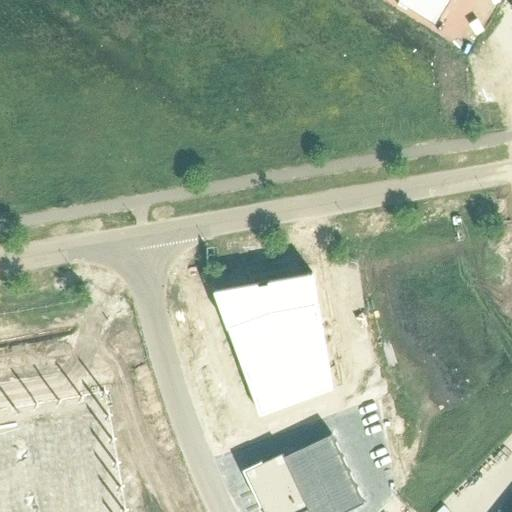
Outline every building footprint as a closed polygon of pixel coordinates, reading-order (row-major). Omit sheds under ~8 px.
[(449,0),(398,0),(435,23),(449,0)] [(511,383),(511,261),(508,238),(396,255),(420,398),(511,383)] [(312,272),(215,290),(261,414),(333,388),(312,272)] [(0,511),(125,511),(104,386),(97,387),(0,403),(0,511)] [(284,451),(245,469),(265,511),(300,511),(309,508),(310,511),(342,511),(364,502),(332,433),(285,455),(284,451)]
